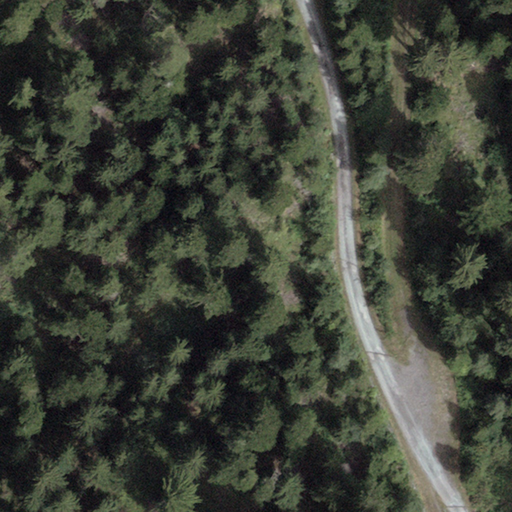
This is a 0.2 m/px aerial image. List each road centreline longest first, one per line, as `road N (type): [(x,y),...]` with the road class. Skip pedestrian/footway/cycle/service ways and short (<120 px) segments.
road 1 (track): [(426,511),(362,348),(335,83),(284,0)]
road 2 (track): [(388,416),(409,372),(394,259),(401,0)]
